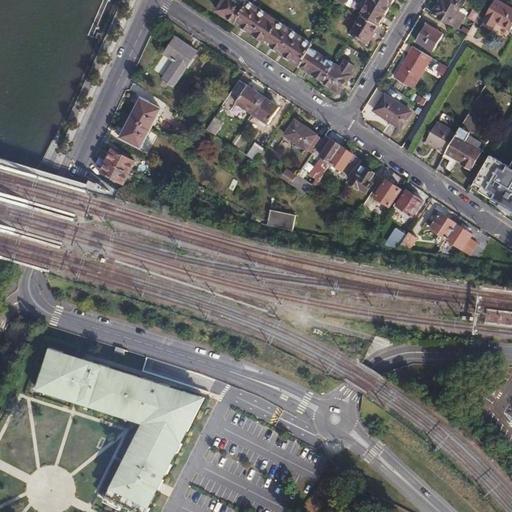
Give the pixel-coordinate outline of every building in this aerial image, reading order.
[(235,23),(247,0),(224,0),(217,11),(235,23)] [(313,44),(247,0),(235,23),(301,67),(311,48),(313,44)] [(337,0),(351,9),(356,2),(352,0),(337,0)] [(368,0),(360,14),(362,15),(380,26),(395,0),(368,0)] [(441,0),(433,14),(451,25),(466,1),(464,0),(441,0)] [(511,7),(498,0),(494,0),(483,21),(493,27),(496,22),(510,31),(511,27),(511,7)] [(380,26),(362,15),(351,34),(369,44),(380,26)] [(427,24),(417,41),(434,52),(445,34),(427,24)] [(176,61),(164,78),(174,85),(197,51),(176,38),(165,54),(176,61)] [(414,89),(433,57),(414,46),(395,78),(414,89)] [(311,48),(301,67),(324,83),(335,64),(311,48)] [(335,64),(324,83),(340,93),(352,75),(350,74),(355,66),(345,60),(340,68),(335,64)] [(440,61),(435,70),(443,74),(448,66),(440,61)] [(264,96),(240,80),(223,105),(231,111),(237,103),(253,114),(264,96)] [(386,94),(375,110),(401,128),(412,111),(386,94)] [(280,107),(264,96),(253,114),(269,124),(280,107)] [(423,96),(419,102),(424,105),(425,105),(429,99),(423,96)] [(132,118),(151,128),(161,109),(142,99),(132,118)] [(216,116),(207,130),(216,135),(224,122),(216,116)] [(141,147),(151,128),(132,118),(122,137),(141,147)] [(296,119),(285,135),(307,151),(318,135),(296,119)] [(446,153),(458,133),(438,122),(426,141),(446,153)] [(470,132),(461,127),(458,133),(446,153),(462,162),(461,163),(461,164),(471,170),(483,150),(479,148),(483,142),(471,135),(469,134),(470,132)] [(331,163),(342,146),(326,134),(323,139),(315,151),(322,157),(330,162),(331,163)] [(309,151),(313,153),(315,151),(323,139),(319,136),(309,151)] [(255,143),(247,155),(256,161),(265,149),(255,143)] [(353,177),(364,160),(342,146),(331,163),(353,177)] [(113,149),(107,161),(130,172),(137,161),(113,149)] [(330,162),(322,157),(320,161),(328,166),(330,162)] [(130,172),(107,161),(101,172),(124,184),(130,172)] [(363,165),(351,183),(361,190),(362,189),(367,193),(374,182),(371,180),(376,173),(363,165)] [(292,185),(310,195),(319,181),(316,179),(313,184),(299,175),(292,185)] [(387,179),(376,196),(392,207),(403,189),(387,179)] [(95,188),(97,184),(97,183),(90,180),(88,185),(95,188)] [(407,189),(396,206),(414,217),(425,201),(407,189)] [(342,216),(352,223),(358,213),(348,207),(342,216)] [(268,225),(293,230),(296,216),(271,210),(268,225)] [(447,240),(458,223),(441,212),(430,229),(447,240)] [(474,234),(458,223),(447,240),(472,257),(480,244),(472,239),(474,234)] [(406,238),(407,236),(396,228),(384,246),(399,248),(406,238)] [(399,248),(407,249),(412,242),(406,238),(399,248)] [(126,350),(117,347),(115,353),(124,355),(126,350)] [(44,364),(48,366),(52,352),(61,355),(62,352),(49,349),(44,364)] [(45,375),(41,386),(53,390),(52,392),(85,402),(85,401),(118,410),(118,413),(124,415),(134,417),(140,420),(141,417),(151,422),(150,428),(146,426),(139,438),(139,439),(141,440),(129,464),(127,463),(115,487),(114,489),(116,490),(111,500),(121,505),(130,510),(134,511),(144,511),(147,508),(164,473),(169,464),(175,452),(179,443),(185,431),(185,430),(184,429),(198,400),(182,396),(183,394),(169,389),(159,386),(151,384),(143,381),(136,379),(135,381),(114,374),(115,372),(108,370),(99,367),(91,365),(82,362),(61,355),(52,352),(48,366),(45,375)] [(136,379),(137,377),(115,370),(115,372),(114,374),(135,381),(136,379)] [(41,386),(45,375),(40,374),(35,389),(51,395),(52,392),(53,390),(41,386)] [(185,431),(187,431),(204,398),(184,391),(183,394),(182,396),(198,400),(184,429),(185,430),(185,431)] [(118,410),(85,401),(85,402),(84,405),(117,415),(118,413),(118,410)] [(140,420),(140,422),(147,424),(146,426),(150,428),(151,422),(141,417),(140,420)] [(139,438),(137,437),(124,462),(127,463),(129,464),(141,440),(139,439),(139,438)] [(114,489),(115,487),(112,486),(104,502),(119,510),(121,505),(111,500),(116,490),(114,489)]
